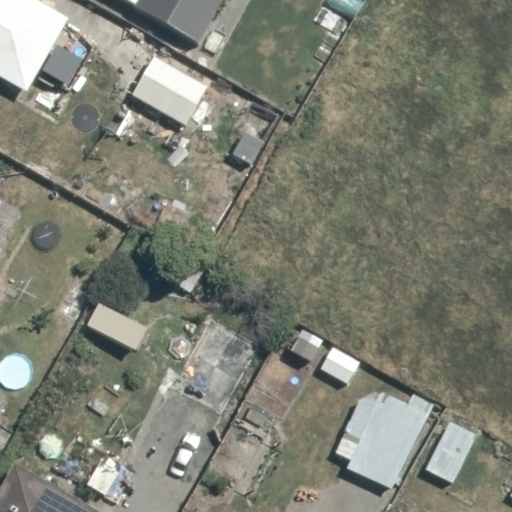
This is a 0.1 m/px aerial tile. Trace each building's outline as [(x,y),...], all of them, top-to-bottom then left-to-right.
[(24,0),(0,0),(0,79),(34,99),(75,29),(24,0)] [(159,57),(136,97),(192,129),(215,90),(159,57)] [(44,222),(0,198),(0,270),(7,274),(24,242),(32,246),(44,222)] [(211,324),(208,329),(175,388),(192,398),(178,422),(209,440),(223,415),(230,418),(266,356),(211,324)] [(399,493),(435,418),(440,409),(417,398),(413,407),(373,388),(340,455),(359,464),(355,472),(399,493)] [(470,435),(441,421),(416,472),(445,486),(470,435)] [(99,511),(20,466),(0,501),(0,511),(99,511)] [(420,511),(438,511),(428,503),(420,511)]
